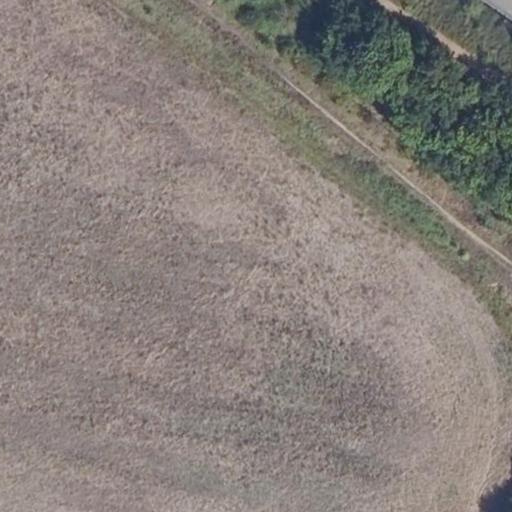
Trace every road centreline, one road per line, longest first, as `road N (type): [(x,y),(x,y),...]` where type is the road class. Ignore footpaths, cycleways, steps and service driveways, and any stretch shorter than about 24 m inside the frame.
road 1 (track): [(155,0),(312,114),(511,295)]
road 2 (track): [(511,90),(379,0)]
